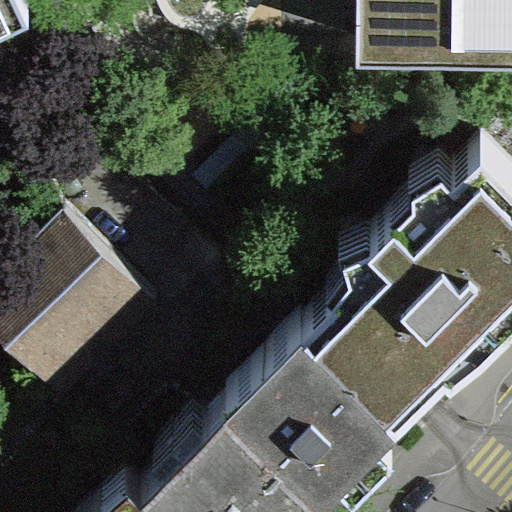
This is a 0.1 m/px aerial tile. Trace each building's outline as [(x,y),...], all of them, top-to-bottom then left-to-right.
[(511,0),(356,0),(356,33),(511,35),(511,0)] [(356,257),(353,254),(303,303),(395,396),(511,279),(511,158),(480,127),(430,177),(433,180),(405,207),(393,195),(371,217),(383,229),(356,257)] [(0,321),(38,359),(133,267),(62,196),(0,259),(0,321)] [(226,375),(227,376),(320,469),(321,471),(338,454),(352,468),(391,429),(377,415),(396,397),(395,396),(303,303),(300,301),(226,375)] [(305,511),(313,505),(299,491),(320,469),(227,376),(139,462),(188,511),(305,511)] [(127,450),(64,511),(188,511),(139,462),(127,450)]
